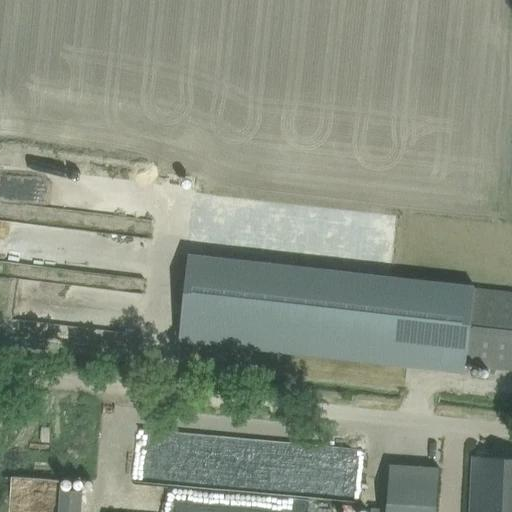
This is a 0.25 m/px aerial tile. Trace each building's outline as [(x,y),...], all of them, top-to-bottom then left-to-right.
[(180,337),(439,366),(440,361),(442,341),(448,285),(432,284),(432,281),(189,254),(180,337)] [(0,314),(7,316),(17,279),(0,274),(0,314)] [(511,292),(448,285),(442,341),(440,361),(511,369),(511,292)] [(511,511),(511,456),(473,456),(471,511),(511,511)] [(388,511),(436,511),(439,468),(392,465),(389,508),(388,511)] [(58,511),(81,511),(82,488),(59,487),(58,511)]
